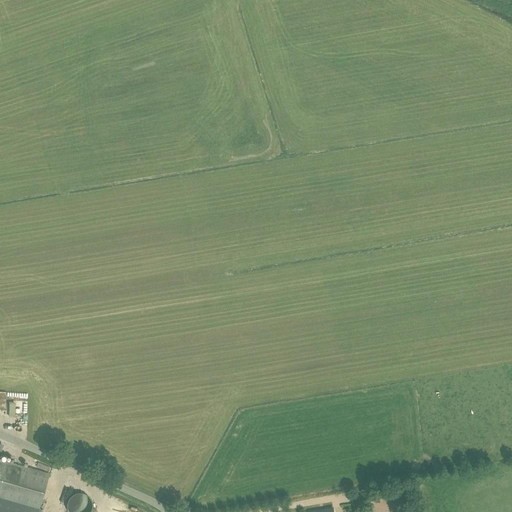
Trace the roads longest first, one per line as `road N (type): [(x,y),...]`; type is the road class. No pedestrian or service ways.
road 1 (unclassified): [(166,511),(0,435)]
road 2 (track): [(0,54),(161,0)]
